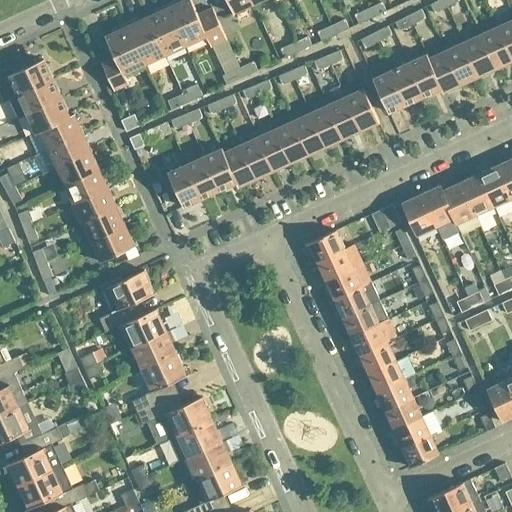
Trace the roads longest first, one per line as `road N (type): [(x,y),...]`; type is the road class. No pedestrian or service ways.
road 1 (residential): [(308,511),(199,271),(268,239)]
road 2 (residential): [(385,498),(268,239)]
road 3 (residential): [(268,239),(511,127)]
road 4 (residential): [(385,498),(511,440)]
